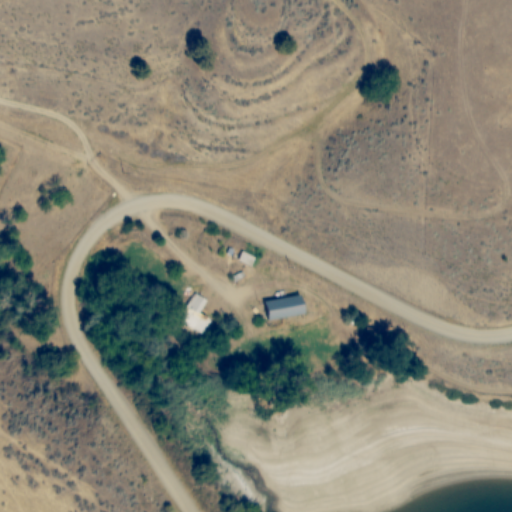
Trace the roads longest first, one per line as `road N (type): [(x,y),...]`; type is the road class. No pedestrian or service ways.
road 1 (track): [(138,206),(178,202),(247,226),(458,334),(511,333)]
road 2 (track): [(193,511),(83,344),(72,314),(70,289),(86,248),(118,213),(138,206)]
road 3 (track): [(138,206),(99,167),(72,123),(0,101)]
